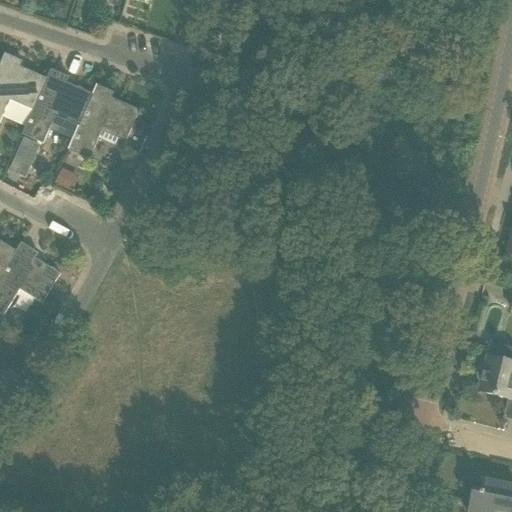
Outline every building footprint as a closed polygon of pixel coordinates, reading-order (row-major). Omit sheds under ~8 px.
[(51,16),(66,20),(69,7),(55,3),(51,16)] [(5,54),(1,64),(0,65),(0,121),(7,105),(32,116),(34,112),(47,80),(14,65),(16,59),(5,54)] [(71,123),(79,127),(93,95),(70,85),(60,80),(62,75),(51,70),(47,80),(34,112),(32,116),(23,136),(43,145),(55,116),(71,123)] [(106,96),(108,91),(97,86),(93,95),(79,127),(68,151),(88,160),(99,137),(116,145),(118,139),(126,143),(140,111),(106,96)] [(13,165),(29,172),(40,146),(24,139),(13,165)] [(135,168),(141,155),(131,151),(126,164),(135,168)] [(74,175),(63,169),(55,186),(65,192),(74,175)] [(0,278),(17,252),(0,241),(0,278)] [(0,278),(0,314),(4,317),(17,295),(32,304),(35,300),(42,304),(61,275),(29,255),(32,250),(22,244),(17,252),(0,278)] [(511,362),(487,357),(485,367),(479,370),(477,378),(481,384),(478,393),(511,400),(511,362)] [(468,511),(511,511),(511,486),(486,481),(484,493),(481,492),(481,495),(473,493),(468,511)]
